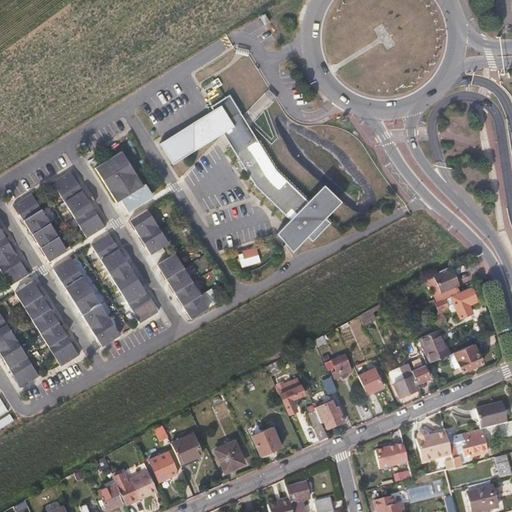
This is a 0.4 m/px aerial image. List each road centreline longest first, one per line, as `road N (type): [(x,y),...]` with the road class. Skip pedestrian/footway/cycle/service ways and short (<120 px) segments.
road 1 (tertiary): [(357,105),(424,194),(492,260),(511,307)]
road 2 (tertiary): [(511,279),(499,245),(415,149),(410,121),(425,97)]
road 3 (residential): [(511,369),(337,443)]
road 4 (residential): [(337,443),(182,511)]
road 5 (tertiary): [(323,0),(313,56),(333,89),(357,105)]
